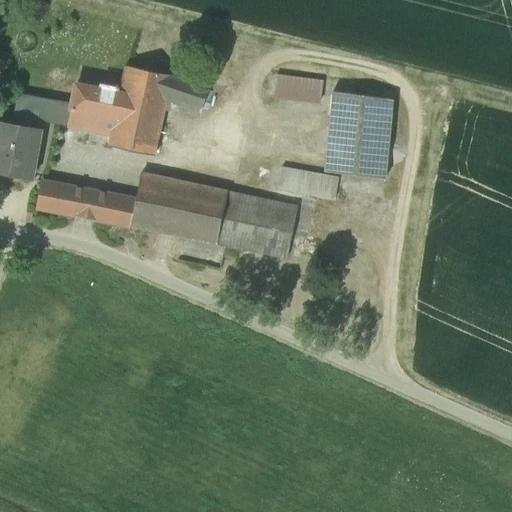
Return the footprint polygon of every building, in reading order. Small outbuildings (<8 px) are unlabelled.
[(108,146),(154,155),(166,100),(200,112),(208,88),(170,75),(125,66),(119,94),(111,133),(108,146)] [(273,97),(319,103),(322,81),(276,75),(273,97)] [(76,85),(72,106),(68,124),(111,133),(119,94),(76,85)] [(325,172),(384,179),(392,100),(333,92),(325,172)] [(46,120),(68,124),(72,106),(56,103),(57,103),(19,96),(18,96),(18,97),(19,97),(14,124),(37,128),(39,115),(47,116),(46,120)] [(40,129),(37,128),(14,124),(0,121),(0,173),(30,179),(33,162),(31,161),(37,130),(39,131),(40,129)] [(31,161),(33,162),(39,131),(37,130),(31,161)] [(278,190),(333,200),(337,178),(282,168),(278,190)] [(131,226),(216,244),(227,192),(141,175),(136,200),(131,226)] [(37,208),(78,216),(83,189),(42,181),(37,208)] [(78,216),(94,219),(99,193),(83,189),(78,216)] [(297,207),(227,192),(216,244),(286,259),(297,207)] [(94,219),(131,226),(136,200),(99,193),(94,219)]
